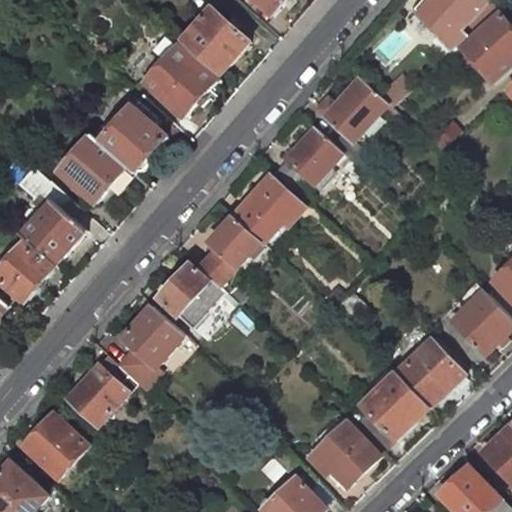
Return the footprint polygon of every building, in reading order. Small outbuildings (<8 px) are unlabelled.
[(290,0),(256,0),(275,18),(290,0)] [(492,1),(490,0),(434,0),(435,0),(434,0),(425,0),(417,9),(456,52),(470,39),(465,32),(488,5),(492,1)] [(470,39),(497,15),(488,5),(465,32),(470,39)] [(253,43),(215,9),(185,43),(224,77),(253,43)] [(511,67),(511,24),(502,14),(464,48),(496,82),(511,67)] [(218,83),(181,48),(150,83),(188,118),(218,83)] [(415,89),(405,77),(391,90),(401,101),(415,89)] [(382,98),(362,79),(328,117),(344,133),(334,144),(351,159),(358,166),(369,153),(357,143),(384,111),(398,123),(403,117),(393,108),(382,98)] [(401,101),(391,90),(382,98),(393,108),(401,101)] [(171,138),(135,107),(104,143),(131,168),(139,174),(171,138)] [(454,122),(435,140),(445,150),(464,133),(454,122)] [(334,144),(318,129),(288,160),(322,190),(351,159),(334,144)] [(104,143),(95,136),(64,172),(100,205),(131,168),(104,143)] [(305,181),(287,165),(278,175),(296,191),(305,181)] [(74,200),(36,167),(21,185),(38,200),(40,198),(51,207),(25,237),(58,267),(90,231),(66,210),(74,200)] [(307,208),(273,177),(237,218),(264,243),(266,245),(287,222),(291,226),(307,208)] [(237,218),(213,244),(220,251),(203,269),(212,277),(223,265),(234,275),(239,269),(264,243),(237,218)] [(54,272),(24,245),(0,273),(0,293),(11,304),(18,295),(27,303),(54,272)] [(211,281),(194,265),(156,307),(175,324),(182,317),(197,330),(230,294),(214,278),(211,281)] [(243,284),(234,275),(223,265),(212,277),(214,278),(230,294),(243,305),(252,295),(242,285),(243,284)] [(511,268),(497,283),(511,297),(511,268)] [(0,293),(0,320),(13,305),(11,304),(0,293)] [(511,333),(511,319),(487,294),(456,324),(487,357),(511,333)] [(175,324),(156,307),(126,339),(138,350),(122,367),(140,384),(148,391),(159,378),(154,374),(188,336),(175,324)] [(469,376),(435,342),(400,375),(434,410),(469,376)] [(122,367),(110,356),(71,400),(101,427),(140,384),(122,367)] [(434,410),(400,375),(354,419),(387,454),(434,410)] [(233,423),(214,406),(204,417),(223,434),(233,423)] [(91,447),(57,416),(28,447),(62,478),(91,447)] [(384,458),(350,424),(314,459),(348,493),(384,458)] [(511,429),(487,453),(511,479),(511,429)] [(316,476),(287,446),(274,458),(297,481),(266,511),(267,511),(327,511),(330,510),(306,485),(316,476)] [(36,511),(50,497),(13,463),(0,478),(0,511),(36,511)] [(511,511),(511,508),(504,500),(472,468),(443,496),(458,511),(511,511)]
